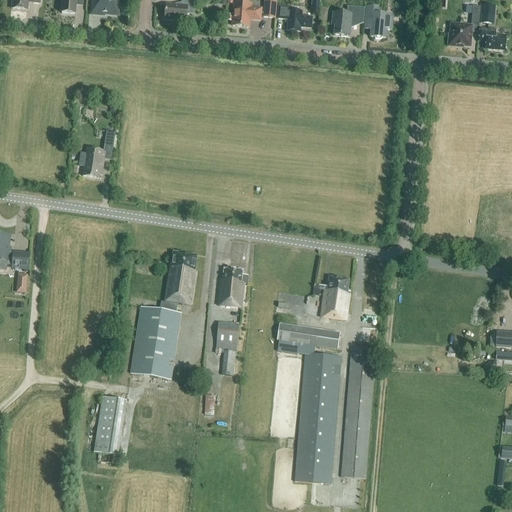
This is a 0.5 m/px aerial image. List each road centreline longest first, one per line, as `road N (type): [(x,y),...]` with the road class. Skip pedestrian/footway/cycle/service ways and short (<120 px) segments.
road 1 (tertiary): [(511,275),(0,197)]
road 2 (residential): [(422,63),(145,39)]
road 3 (track): [(400,257),(422,63)]
road 4 (residential): [(145,39),(18,27)]
